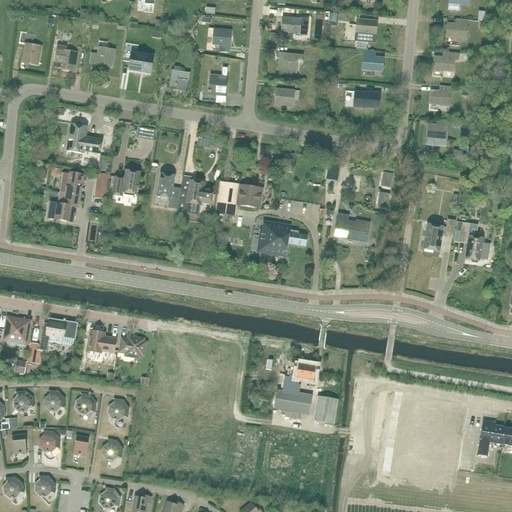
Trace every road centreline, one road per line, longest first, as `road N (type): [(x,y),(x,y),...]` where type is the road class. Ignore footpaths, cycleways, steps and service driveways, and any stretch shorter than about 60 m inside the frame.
road 1 (tertiary): [(318,311),(0,259)]
road 2 (residential): [(246,125),(24,93),(13,102),(0,173)]
road 3 (residential): [(413,0),(398,150),(246,125)]
road 4 (tertiary): [(482,339),(395,308),(318,311)]
road 5 (tertiary): [(318,311),(482,339)]
road 6 (residential): [(0,301),(130,323)]
road 7 (residential): [(246,125),(257,0)]
